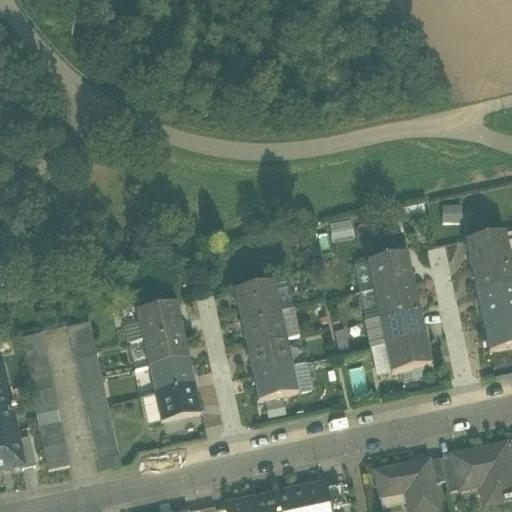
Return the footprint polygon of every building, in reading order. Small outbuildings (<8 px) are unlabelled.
[(463,246),(469,274),(508,265),(502,237),(463,246)] [(368,266),(374,294),(413,286),(407,258),(368,266)] [(469,274),(475,301),(511,293),(511,282),(508,265),(469,274)] [(374,294),(380,322),(419,313),(413,286),(374,294)] [(234,295),(240,323),(278,315),(272,287),(234,295)] [(511,293),(475,301),(481,329),(511,321),(511,293)] [(135,317),(141,345),(181,336),(174,308),(135,317)] [(291,312),(278,315),(281,327),(293,324),(291,312)] [(380,322),(386,349),(425,341),(419,313),(380,322)] [(281,327),(278,315),(240,323),(246,351),(284,343),(281,327)] [(511,348),(511,321),(481,329),(486,354),(511,348)] [(293,324),(281,327),(284,343),(297,340),(293,324)] [(92,338),(89,326),(68,331),(70,342),(92,338)] [(141,345),(147,372),(186,364),(181,336),(141,345)] [(43,348),(41,337),(19,342),(22,353),(43,348)] [(94,349),(92,338),(70,342),(73,353),(94,349)] [(431,369),(425,341),(386,349),(392,377),(431,369)] [(290,370),(284,343),(246,351),(252,378),(290,370)] [(45,359),(43,348),(22,353),(24,364),(45,359)] [(97,360),(94,349),(73,353),(75,364),(97,360)] [(48,370),(45,359),(24,364),(26,375),(48,370)] [(99,371),(97,360),(75,364),(77,375),(99,371)] [(147,372),(153,399),(192,391),(186,364),(147,372)] [(0,439),(15,436),(0,368),(0,439)] [(50,381),(48,370),(26,375),(29,386),(50,381)] [(296,397),(290,370),(252,378),(258,405),(296,397)] [(101,382),(99,371),(77,375),(80,387),(101,382)] [(52,392),(50,381),(29,386),(31,397),(52,392)] [(104,393),(101,382),(80,387),(82,398),(104,393)] [(199,420),(192,391),(153,399),(159,428),(199,420)] [(55,403),(52,392),(31,397),(34,408),(55,403)] [(106,404),(104,393),(82,398),(85,409),(106,404)] [(57,414),(55,403),(34,408),(36,419),(57,414)] [(109,415),(106,404),(85,409),(87,420),(109,415)] [(60,426),(57,414),(36,419),(38,430),(60,426)] [(111,426),(109,415),(87,420),(89,431),(111,426)] [(62,437),(60,426),(38,430),(41,441),(62,437)] [(114,437),(111,426),(89,431),(92,442),(114,437)] [(16,444),(15,436),(0,439),(0,473),(20,469),(22,469),(16,444)] [(64,448),(62,437),(41,441),(43,452),(64,448)] [(116,448),(114,437),(92,442),(94,453),(116,448)] [(28,441),(16,444),(22,469),(20,469),(21,473),(34,471),(28,441)] [(67,459),(64,448),(43,452),(46,463),(67,459)] [(118,459),(116,448),(94,453),(97,464),(118,459)] [(487,489),(490,507),(511,502),(511,487),(504,448),(450,460),(451,461),(458,495),(487,489)] [(69,470),(67,459),(46,463),(48,474),(69,470)] [(121,470),(118,459),(97,464),(99,475),(121,470)] [(451,461),(439,463),(444,486),(447,497),(458,495),(451,461)] [(434,488),(444,486),(439,463),(429,465),(434,488)] [(403,490),(407,511),(439,511),(434,488),(429,465),(429,464),(374,476),(379,495),(403,490)] [(322,488),(274,498),(277,511),(327,511),(323,494),(322,488)] [(323,494),(327,511),(337,511),(345,510),(340,490),(323,494)] [(277,511),(274,498),(226,509),(226,511),(277,511)]
